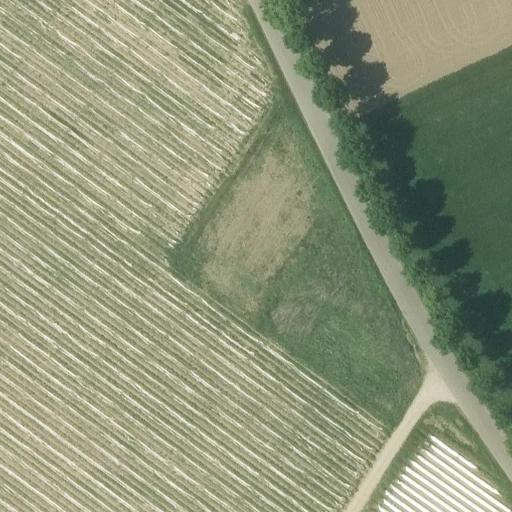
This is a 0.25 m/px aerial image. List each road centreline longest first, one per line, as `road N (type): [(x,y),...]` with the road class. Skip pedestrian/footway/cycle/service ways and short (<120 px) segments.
road 1 (unclassified): [(511,474),(446,370),(251,0)]
road 2 (track): [(446,370),(352,511)]
